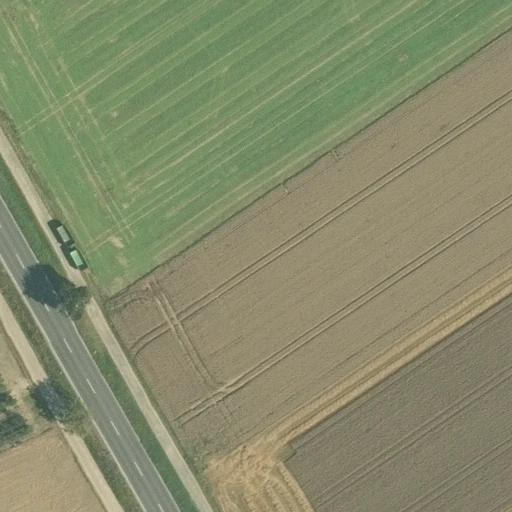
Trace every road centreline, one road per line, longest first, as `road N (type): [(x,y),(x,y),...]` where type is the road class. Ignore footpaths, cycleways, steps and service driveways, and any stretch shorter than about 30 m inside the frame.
road 1 (track): [(205,511),(0,146)]
road 2 (secondary): [(0,229),(161,511)]
road 3 (track): [(0,294),(121,511)]
